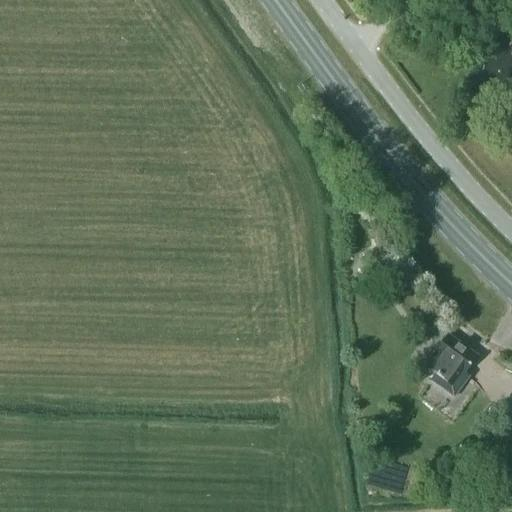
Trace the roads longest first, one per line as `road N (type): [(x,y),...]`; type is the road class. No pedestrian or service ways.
road 1 (primary): [(511,286),(435,209),(275,0)]
road 2 (unclassified): [(511,230),(437,150),(322,0)]
